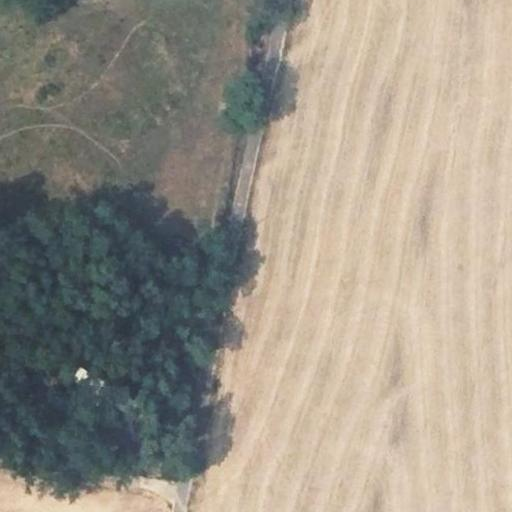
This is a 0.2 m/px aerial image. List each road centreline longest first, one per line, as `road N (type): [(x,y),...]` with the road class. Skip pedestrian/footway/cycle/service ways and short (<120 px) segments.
road 1 (unclassified): [(179,511),(281,0)]
road 2 (track): [(182,492),(0,473)]
